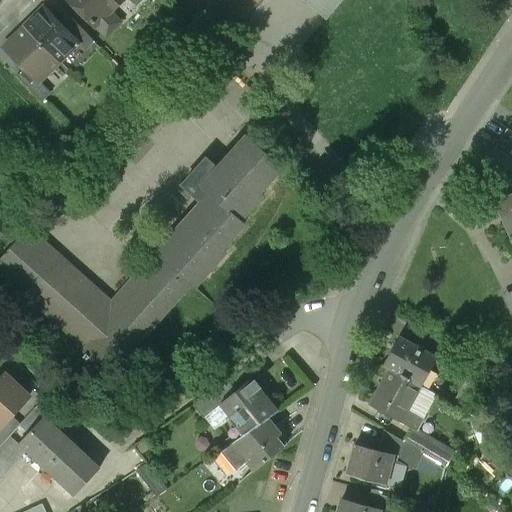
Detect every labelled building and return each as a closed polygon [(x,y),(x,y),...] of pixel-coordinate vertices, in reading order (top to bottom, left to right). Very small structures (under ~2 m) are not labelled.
[(70,0),(106,37),(120,23),(109,12),(120,0),(70,0)] [(303,0),(326,19),(342,0),(303,0)] [(45,8),(25,28),(58,62),(78,42),(63,26),(45,8)] [(63,26),(78,42),(84,48),(92,40),(71,18),(63,26)] [(40,81),(58,62),(25,28),(4,48),(25,68),(38,82),(40,81)] [(38,82),(25,68),(16,76),(42,102),(51,93),(40,81),(38,82)] [(125,102),(138,88),(119,69),(105,83),(125,102)] [(511,132),(507,129),(494,149),(511,159),(511,132)] [(283,167),(247,135),(217,169),(207,159),(183,186),(201,202),(112,303),(24,224),(10,240),(14,244),(0,259),(0,269),(87,347),(83,351),(109,375),(190,284),(194,287),(195,286),(194,284),(216,261),(217,262),(226,252),(221,247),(243,224),(244,224),(245,223),(240,219),(261,196),(262,197),(263,196),(259,191),(283,167)] [(511,193),(494,202),(511,240),(511,239),(511,193)] [(511,239),(511,240),(511,291),(507,294),(502,296),(511,317),(511,239)] [(390,369),(422,386),(438,357),(400,337),(384,365),(390,369)] [(422,386),(390,369),(370,406),(410,427),(416,431),(417,429),(422,419),(408,412),(422,386)] [(0,429),(12,416),(29,397),(4,373),(0,377),(0,429)] [(470,374),(453,404),(474,416),(485,397),(470,374)] [(276,412),(250,380),(236,392),(206,417),(217,431),(228,421),(241,437),(267,419),(266,418),(276,412)] [(195,404),(206,417),(236,392),(227,381),(195,404)] [(20,444),(45,417),(35,408),(21,424),(9,436),(19,445),(20,444)] [(0,446),(9,436),(21,424),(12,416),(0,429),(0,446)] [(45,417),(20,444),(75,496),(101,469),(74,445),(45,417)] [(233,443),(255,469),(287,444),(267,419),(241,437),(233,443)] [(410,427),(402,441),(423,454),(445,467),(454,451),(417,429),(416,431),(410,427)] [(384,430),(379,450),(394,454),(398,456),(397,458),(416,469),(423,454),(402,441),(384,430)] [(0,478),(25,451),(19,445),(9,436),(0,446),(0,478)] [(347,474),(387,485),(394,454),(379,450),(355,444),(347,474)] [(369,492),(366,506),(380,510),(380,511),(391,511),(395,499),(369,492)] [(366,506),(343,499),(338,511),(379,511),(380,511),(380,510),(366,506)]
